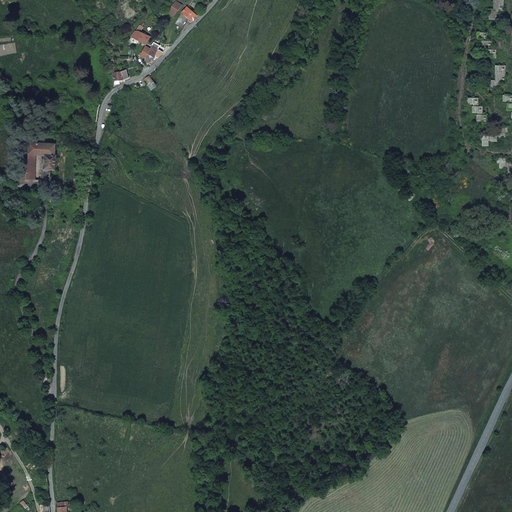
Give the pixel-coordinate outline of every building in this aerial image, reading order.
[(498,11),(502,11),(502,0),(493,0),(494,9),(490,9),(489,19),(498,19),(498,11)] [(191,18),(197,12),(187,3),(181,11),(189,16),(191,18)] [(156,29),(146,23),(139,32),(137,31),(135,35),(148,43),(156,29)] [(491,58),(495,57),(495,49),(491,49),(491,41),(486,41),(486,32),(477,32),(477,38),(482,38),(482,47),(486,47),(486,55),(491,55),(491,58)] [(141,54),(146,58),(149,52),(151,48),(147,45),(141,54)] [(149,52),(155,57),(161,51),(153,46),(151,48),(149,52)] [(145,59),(147,62),(152,60),(155,57),(149,52),(146,58),(145,59)] [(504,65),(496,65),(496,80),(491,80),(491,90),(500,90),(500,82),(504,82),(504,65)] [(119,71),(111,73),(112,79),(120,78),(125,73),(125,69),(119,71)] [(148,84),(147,84),(149,89),(155,88),(148,75),(144,76),(148,84)] [(511,103),(511,104),(511,96),(503,96),(503,101),(508,101),(508,110),(511,110),(511,118),(511,117),(511,103)] [(482,123),(486,123),(486,115),(481,115),(481,106),(477,107),(477,98),(468,99),(468,104),(473,104),(473,113),(477,113),(477,121),(482,121),(482,123)] [(482,136),(482,146),(488,146),(488,141),(496,140),(496,137),(505,136),(505,132),(507,132),(507,128),(499,128),(499,132),(491,132),(490,136),(482,136)] [(43,158),(43,179),(46,180),(55,180),(55,154),(53,154),(53,144),(29,142),(29,153),(37,153),(41,154),(43,158)] [(29,153),(28,171),(36,172),(37,153),(29,153)] [(511,163),(505,163),(505,159),(497,159),(497,163),(499,163),(499,167),(507,168),(508,172),(511,171),(511,163)] [(28,171),(27,179),(36,179),(36,172),(28,171)]
